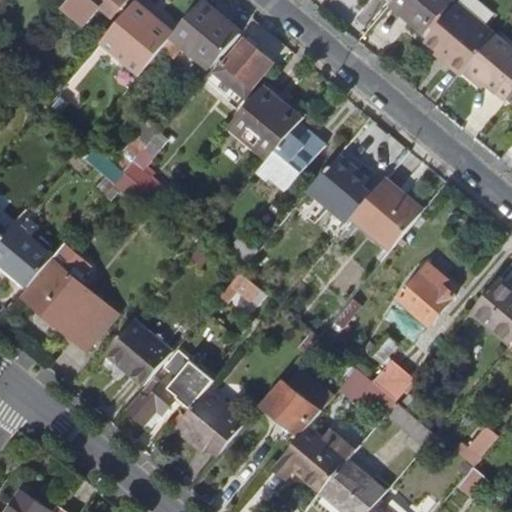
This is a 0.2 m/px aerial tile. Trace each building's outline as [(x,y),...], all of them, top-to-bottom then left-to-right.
[(71,0),(64,9),(86,28),(103,7),(115,17),(129,0),(71,0)] [(451,0),(393,0),(392,2),(405,14),(411,7),(431,24),(451,0)] [(451,0),(431,24),(426,31),(431,35),(459,1),(459,0),(451,0)] [(177,33),(139,1),(104,42),(143,74),(177,33)] [(243,35),(204,1),(182,26),(222,60),(243,35)] [(450,63),(464,75),(466,72),(498,34),(459,1),(431,35),(427,39),(441,51),(442,49),(454,59),(452,61),(450,63)] [(426,31),(431,24),(411,7),(405,14),(426,31)] [(511,76),(511,45),(498,34),(466,72),(481,84),(484,80),(488,84),(499,93),(511,76)] [(277,64),(249,40),(228,65),(256,89),(277,64)] [(442,49),(441,51),(452,61),(454,59),(442,49)] [(256,89),(228,65),(222,60),(211,72),(250,105),(260,92),(256,89)] [(511,76),(499,93),(508,101),(511,95),(511,76)] [(304,120),(265,87),(260,92),(250,105),(232,126),(271,160),(294,132),(304,120)] [(98,135),(133,164),(136,160),(147,148),(112,118),(98,135)] [(304,140),(294,132),(271,160),(268,162),(278,170),(272,177),(288,190),(326,145),(314,135),(307,143),(304,140)] [(311,132),(304,140),(307,143),(314,135),(311,132)] [(312,190),(350,222),(356,215),(373,195),(365,188),(370,181),(341,156),(312,190)] [(133,164),(127,171),(166,204),(175,193),(136,160),(133,164)] [(424,213),(385,180),(373,195),(356,215),(395,247),(424,213)] [(0,238),(0,262),(29,287),(55,257),(33,237),(41,227),(30,217),(21,228),(16,224),(18,222),(16,220),(7,230),(0,238)] [(291,238),(280,229),(266,245),(277,255),(291,238)] [(232,256),(247,268),(260,252),(246,239),(232,256)] [(119,313),(57,261),(26,296),(89,349),(119,313)] [(450,282),(428,265),(400,299),(431,325),(457,295),(447,286),(450,282)] [(511,287),(503,279),(475,311),(511,342),(511,287)] [(110,352),(148,384),(176,352),(137,320),(110,352)] [(394,360),(376,381),(400,401),(418,379),(394,360)] [(343,389),(382,422),(400,401),(376,381),(361,368),(343,389)] [(165,382),(158,376),(130,411),(155,431),(193,385),(175,371),(165,382)] [(292,383),(286,378),(266,403),(304,433),(332,398),(302,372),(292,383)] [(250,422),(211,388),(178,428),(205,451),(209,447),(221,457),(250,422)] [(490,428),(465,456),(477,467),(502,438),(490,428)] [(299,467),(326,490),(349,462),(310,429),(282,463),(295,473),(299,467)] [(390,492),(350,460),(349,462),(326,490),(318,499),(333,511),(373,511),(383,501),(390,492)] [(9,503),(16,507),(26,493),(55,511),(59,508),(61,504),(24,480),(9,503)] [(26,493),(16,507),(12,511),(65,511),(59,508),(55,511),(26,493)] [(396,511),(383,501),(373,511),(396,511)]
